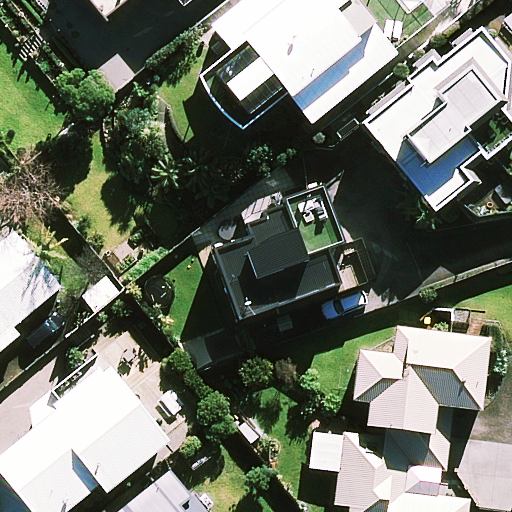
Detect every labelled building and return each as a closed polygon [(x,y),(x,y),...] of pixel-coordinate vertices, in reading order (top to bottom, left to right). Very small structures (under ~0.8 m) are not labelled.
[(122,0),(88,0),(102,16),(122,0)] [(239,0),(209,25),(228,48),(192,77),(235,130),(283,92),(307,122),(420,31),(395,0),(239,0)] [(511,124),(501,112),(505,67),(476,31),(361,122),(431,210),(477,174),(472,167),(511,135),(511,124)] [(338,246),(318,193),(242,221),(248,236),(211,250),(240,330),(365,285),(350,242),(338,246)] [(0,347),(16,334),(10,327),(58,286),(11,232),(0,241),(0,347)] [(388,351),(352,348),(348,399),(366,401),(363,427),(451,435),(454,409),(478,411),(485,334),(390,325),(388,351)] [(31,420),(32,422),(35,426),(0,452),(0,511),(59,511),(98,482),(104,490),(166,442),(106,364),(53,405),(52,404),(50,402),(47,401),(45,401),(43,401),(40,401),(38,402),(36,403),(34,404),(33,406),(31,408),(30,410),(30,413),(30,415),(30,417),(31,420)] [(363,427),(342,425),(342,435),(309,432),(306,467),(332,469),(329,501),(341,502),(340,511),(468,511),(470,498),(446,496),(451,435),(363,427)] [(201,511),(169,470),(115,511),(201,511)]
